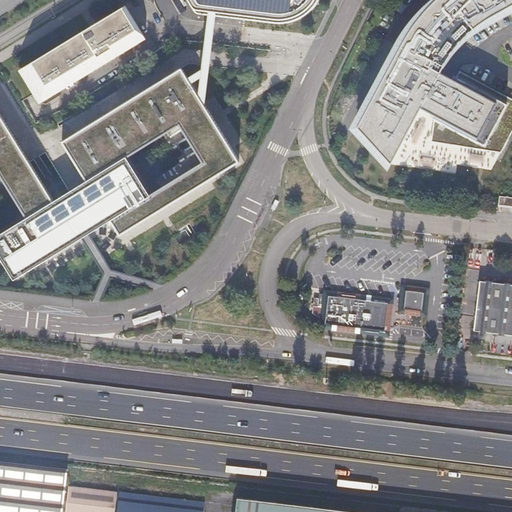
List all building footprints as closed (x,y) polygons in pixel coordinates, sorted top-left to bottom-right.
[(187,0),(192,7),(198,12),(215,15),(223,16),(244,19),(251,20),(284,23),(300,19),(308,14),(316,6),(319,0),(187,0)] [(398,36),(348,130),(386,173),(420,112),(428,116),(424,140),(495,151),(511,118),(511,100),(452,68),(447,78),(440,73),(445,65),(450,59),(458,51),(468,40),(486,28),(511,13),(511,0),(429,0),(425,3),(411,18),(405,27),(398,36)] [(122,2),(16,66),(34,95),(40,105),(146,40),(123,3),(122,2)] [(0,111),(0,263),(5,260),(17,279),(112,221),(124,238),(244,164),(210,110),(205,101),(183,69),(63,142),(91,186),(59,207),(0,111)] [(511,188),(498,187),(497,197),(511,199),(511,188)] [(473,325),(511,330),(511,281),(481,277),(473,325)] [(404,283),(401,307),(424,309),(427,285),(404,283)] [(330,320),(334,320),(338,291),(320,289),(319,302),(324,302),(323,318),(331,319),(330,320)] [(391,296),(338,289),(338,291),(334,320),(387,327),(388,324),(391,296)] [(63,511),(68,471),(0,464),(0,511),(63,511)] [(206,511),(207,504),(120,495),(118,511),(206,511)] [(237,511),(334,511),(238,502),(237,511)]
